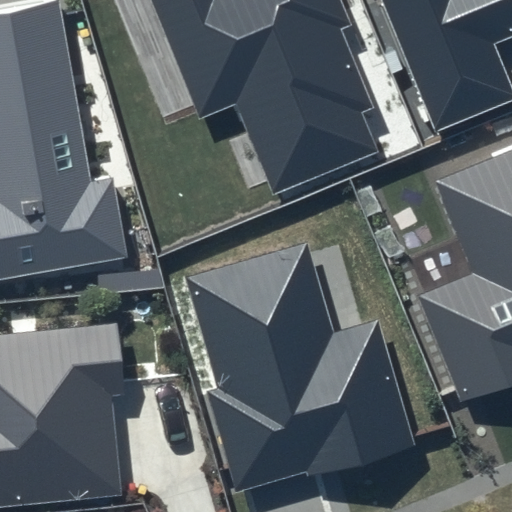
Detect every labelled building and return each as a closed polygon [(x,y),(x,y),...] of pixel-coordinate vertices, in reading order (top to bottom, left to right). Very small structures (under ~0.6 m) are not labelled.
[(53,0),(23,0),(0,4),(0,278),(128,256),(110,178),(92,180),(53,0)] [(152,0),(201,115),(235,101),(275,193),(377,150),(362,115),(373,110),(338,29),(350,24),(339,0),(152,0)] [(511,0),(382,0),(436,131),(511,100),(511,83),(494,42),(511,34),(511,0)] [(511,148),(434,181),(474,273),(418,297),(461,402),(511,381),(511,148)] [(306,243),(186,277),(217,388),(207,391),(235,494),(416,442),(378,320),(330,334),(306,243)] [(116,323),(0,334),(0,506),(121,495),(110,397),(122,395),(116,323)]
